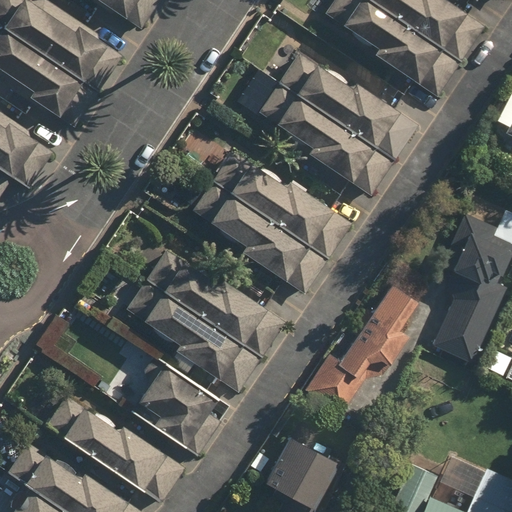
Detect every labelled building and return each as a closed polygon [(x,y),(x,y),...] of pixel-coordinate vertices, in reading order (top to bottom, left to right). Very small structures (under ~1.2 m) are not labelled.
[(0,0),(0,29),(95,93),(120,57),(70,23),(67,29),(24,0),(0,0)] [(157,0),(94,0),(137,29),(157,0)] [(457,63),(365,0),(329,0),(319,15),(370,50),(367,53),(433,99),(457,63)] [(365,0),(457,63),(480,30),(436,0),(365,0)] [(95,93),(0,29),(0,73),(26,91),(22,97),(70,129),(95,93)] [(276,85),(387,164),(413,128),(350,84),(346,89),(297,55),(276,85)] [(387,164),(276,85),(257,113),(302,145),(299,150),(365,196),(387,164)] [(511,85),(492,131),(511,140),(511,85)] [(0,172),(25,190),(50,152),(3,121),(0,125),(0,172)] [(210,182),(323,262),(348,226),(285,181),(279,190),(222,150),(203,177),(210,182)] [(323,262),(210,182),(191,210),(240,245),(236,250),(300,295),(323,262)] [(460,277),(431,349),(471,365),(503,287),(494,283),(511,238),(511,215),(499,210),(492,227),(463,215),(442,269),(460,277)] [(142,281),(257,355),(279,321),(217,281),(215,284),(162,250),(142,281)] [(327,352),(304,389),(341,412),(374,360),(383,366),(403,334),(396,329),(428,278),(402,261),(370,312),(364,308),(349,331),(356,335),(340,360),(327,352)] [(257,355),(142,281),(122,311),(174,345),(170,351),(233,391),(257,355)] [(210,400),(140,352),(129,370),(145,381),(125,409),(195,456),(220,419),(205,408),(210,400)] [(511,357),(502,379),(511,383),(511,357)] [(183,466),(121,423),(115,430),(65,395),(44,426),(157,504),(183,466)] [(332,462),(285,435),(257,485),(280,499),(272,511),(324,511),(325,511),(309,502),(332,462)] [(141,511),(142,511),(25,442),(7,472),(26,483),(9,511),(141,511)] [(408,463),(388,509),(395,511),(511,511),(511,479),(483,467),(463,511),(462,511),(426,496),(435,475),(408,463)]
